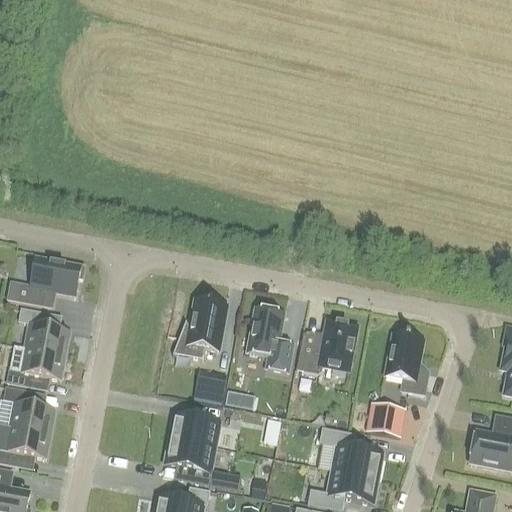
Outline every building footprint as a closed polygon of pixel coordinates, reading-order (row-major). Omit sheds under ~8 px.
[(234,59),(229,83),(268,90),(272,66),(234,59)] [(264,113),(268,90),(229,83),(225,106),(264,113)] [(408,115),(446,122),(450,98),(412,91),(408,115)] [(378,99),(367,97),(366,97),(365,107),(377,109),(378,99)] [(225,106),(221,129),(259,136),(264,113),(225,106)] [(363,117),(375,119),(377,109),(365,107),(363,117)] [(408,115),(403,138),(442,145),(446,122),(408,115)] [(255,159),(259,136),(221,129),(217,152),(255,159)] [(399,161),(438,168),(442,145),(403,138),(399,161)] [(368,155),(370,145),(358,143),(356,152),(368,155)] [(217,152),(213,175),(251,182),(255,159),(217,152)] [(366,165),(368,155),(356,152),(354,162),(355,163),(366,165)] [(395,184),(433,191),(438,168),(399,161),(395,184)] [(213,175),(208,198),(247,206),(251,182),(213,175)] [(391,207),(429,214),(433,191),(395,184),(391,207)] [(362,191),(350,189),(350,188),(348,198),(360,201),(362,191)] [(360,201),(348,198),(346,208),(358,210),(360,201)] [(391,207),(386,230),(425,237),(429,214),(391,207)] [(7,304),(45,311),(48,295),(76,301),(79,284),(82,284),(84,274),(81,273),(81,271),(35,262),(29,290),(10,286),(7,304)] [(185,326),(172,359),(173,360),(174,358),(202,363),(203,353),(217,355),(225,310),(219,309),(219,306),(202,303),(202,305),(196,304),(191,328),(188,328),(186,328),(186,326),(185,326)] [(29,328),(25,352),(64,360),(69,335),(43,330),(45,318),(20,313),(18,326),(29,328)] [(265,373),(288,377),(293,349),(279,346),(284,318),(254,313),(246,357),(267,361),(265,373)] [(320,369),(347,375),(356,332),(327,326),(324,341),(303,337),(295,374),(318,379),(320,369)] [(511,332),(507,332),(503,349),(505,350),(501,373),(508,375),(503,398),(511,400),(511,332)] [(400,395),(424,400),(428,376),(416,374),(422,344),(393,339),(390,353),(387,353),(385,365),(388,366),(385,380),(402,384),(400,395)] [(60,384),(64,360),(25,352),(13,350),(6,387),(31,392),(34,380),(60,384)] [(200,376),(195,402),(221,407),(226,381),(200,376)] [(54,414),(28,409),(31,396),(6,392),(3,404),(14,406),(10,431),(49,438),(54,414)] [(225,405),(224,409),(235,411),(238,398),(227,396),(225,405)] [(370,407),(365,435),(401,442),(406,414),(370,407)] [(172,418),(167,443),(216,452),(220,427),(172,418)] [(491,438),(475,435),(469,467),(511,474),(511,422),(495,419),(491,438)] [(268,423),(266,434),(279,436),(281,426),(268,423)] [(0,467),(17,470),(19,458),(45,463),(49,438),(10,431),(0,428),(0,467)] [(335,450),(330,474),(379,483),(383,458),(354,452),(356,439),(321,432),(318,447),(335,450)] [(211,476),(216,452),(167,443),(163,468),(192,474),(190,487),(238,496),(241,481),(211,476)] [(2,491),(5,475),(0,473),(0,511),(26,511),(30,496),(2,491)] [(374,508),(379,483),(330,474),(326,497),(310,494),(307,509),(321,511),(342,511),(344,502),(374,508)] [(254,484),(251,500),(263,503),(266,486),(254,484)] [(156,500),(153,511),(203,511),(204,511),(207,511),(210,496),(189,492),(186,505),(156,500)] [(491,511),(494,500),(470,495),(467,511),(491,511)]
